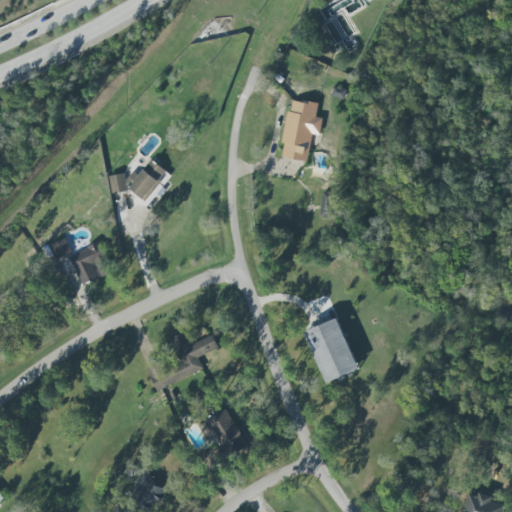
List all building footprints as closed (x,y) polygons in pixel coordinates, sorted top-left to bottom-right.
[(281,158),(307,162),(311,134),(319,135),(322,119),(316,118),(318,104),(292,100),(290,111),(286,110),(281,142),(284,143),(281,158)] [(136,179),(129,190),(146,202),(167,171),(150,160),(136,179)] [(127,190),(123,173),(108,177),(112,194),(127,190)] [(320,218),(335,218),(336,192),(321,192),(320,218)] [(69,256),(82,286),(111,272),(98,243),(69,256)] [(359,369),(338,318),(305,332),(326,383),(359,369)] [(245,448),(222,408),(202,420),(225,460),(245,448)] [(162,487),(148,483),(150,476),(135,471),(126,501),(155,509),(162,487)] [(502,511),(505,506),(491,502),(492,497),(479,493),(477,497),(468,494),(463,511),(502,511)]
